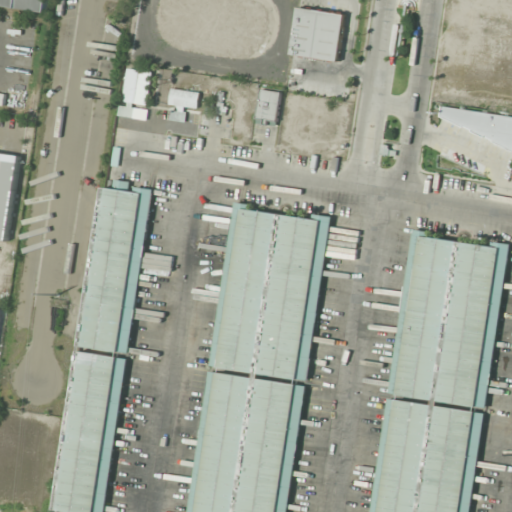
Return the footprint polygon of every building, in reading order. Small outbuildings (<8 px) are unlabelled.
[(0,0),(0,6),(46,13),(47,0),(0,0)] [(291,55),(340,61),(346,13),(298,7),(291,55)] [(148,105),(153,72),(128,68),(121,115),(133,117),(135,103),(148,105)] [(281,91),(260,89),(257,123),(278,125),(281,91)] [(0,238),(9,240),(20,155),(0,152),(0,238)] [(152,190),(131,187),(132,182),(115,180),(114,188),(101,187),(61,511),(107,511),(126,356),(131,356),(152,190)] [(289,511),(329,219),(236,206),(214,369),(210,369),(190,511),(289,511)] [(471,511),(508,246),(414,234),(392,396),(389,396),(373,511),(471,511)]
